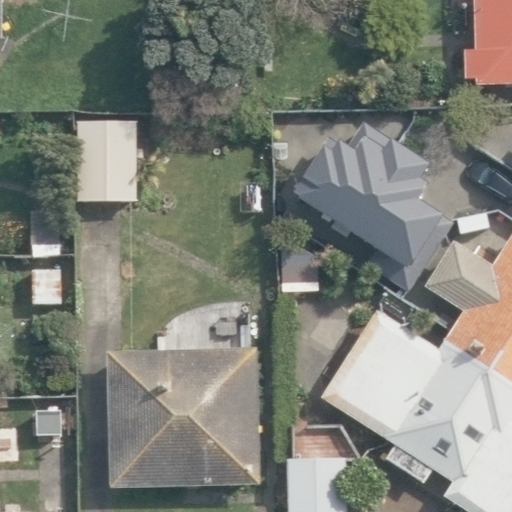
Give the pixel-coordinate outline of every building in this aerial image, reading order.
[(478,81),(478,85),(511,84),(511,0),(475,0),(476,49),(465,49),(465,81),(478,81)] [(79,203),(139,203),(139,114),(79,114),(79,203)] [(284,211),(412,295),(459,222),(425,200),(437,182),(427,175),(433,166),(367,123),(351,147),(340,140),(332,153),(325,148),(284,211)] [(32,212),(33,245),(61,245),(60,212),(32,212)] [(511,511),(511,238),(494,267),(455,242),(425,288),(463,313),(439,350),(380,312),(324,399),(396,446),(387,459),(425,484),(434,470),(454,483),(445,498),(467,511),(511,511)] [(291,253),(292,292),(319,291),(318,252),(291,253)] [(33,271),(35,306),(64,305),(63,270),(33,271)] [(110,349),(110,484),(261,485),(261,350),(110,349)] [(0,464),(19,465),(21,401),(0,400),(0,464)] [(38,409),(39,441),(66,441),(65,408),(38,409)] [(287,453),(287,511),(346,511),(346,452),(287,453)]
